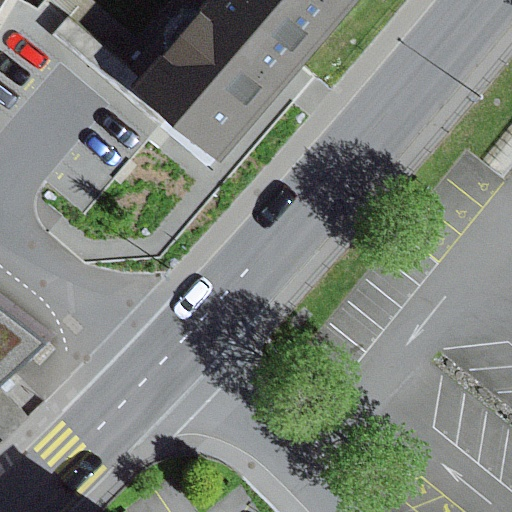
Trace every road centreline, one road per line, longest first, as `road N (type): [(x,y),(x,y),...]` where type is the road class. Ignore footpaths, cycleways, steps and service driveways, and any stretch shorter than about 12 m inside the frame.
road 1 (secondary): [(177,365),(485,0)]
road 2 (residential): [(177,365),(339,511)]
road 3 (secondary): [(18,511),(177,365)]
